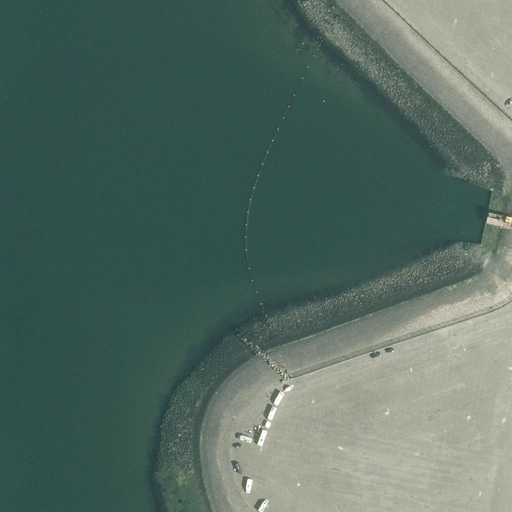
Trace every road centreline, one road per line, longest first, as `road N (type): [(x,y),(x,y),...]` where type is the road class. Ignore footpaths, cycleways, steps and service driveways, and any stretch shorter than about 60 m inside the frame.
road 1 (unknown): [(511,314),(393,350),(265,407),(246,436),(247,461),(264,490),(294,511)]
road 2 (unknown): [(394,0),(511,101)]
